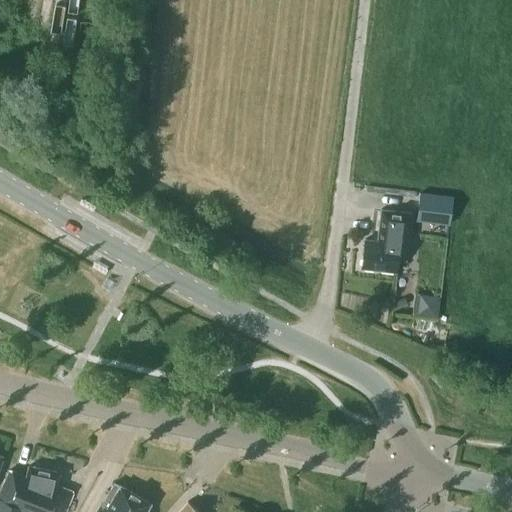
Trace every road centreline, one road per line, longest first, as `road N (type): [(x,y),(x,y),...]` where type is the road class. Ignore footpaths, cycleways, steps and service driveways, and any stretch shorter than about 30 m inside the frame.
road 1 (secondary): [(401,472),(399,424),(375,383),(0,182)]
road 2 (unclassified): [(401,472),(0,383)]
